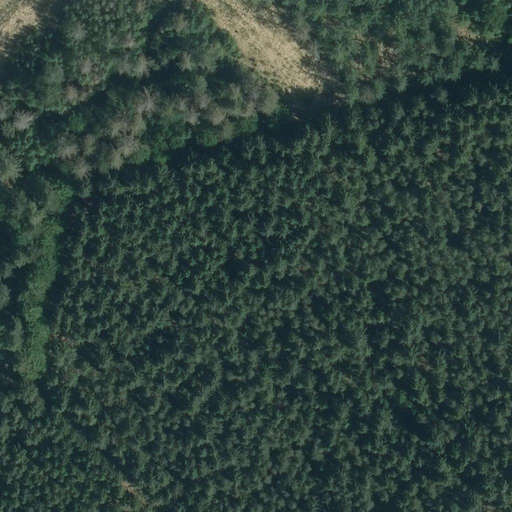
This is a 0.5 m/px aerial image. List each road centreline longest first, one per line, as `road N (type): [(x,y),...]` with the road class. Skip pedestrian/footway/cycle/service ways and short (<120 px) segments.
road 1 (track): [(511,59),(0,185)]
road 2 (track): [(0,337),(172,511)]
road 3 (track): [(77,167),(49,271),(39,377)]
